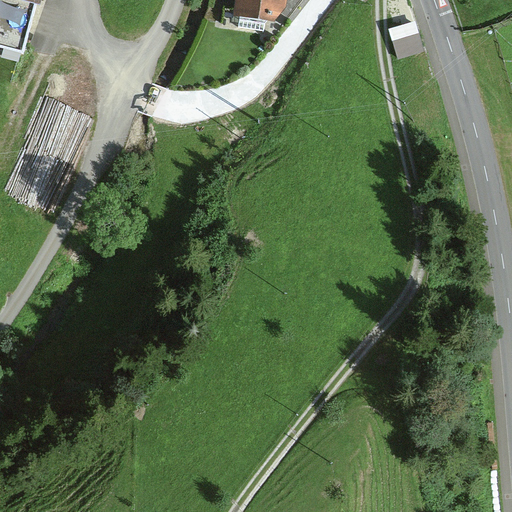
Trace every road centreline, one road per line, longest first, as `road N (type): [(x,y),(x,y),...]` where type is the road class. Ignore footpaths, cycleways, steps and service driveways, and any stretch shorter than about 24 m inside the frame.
road 1 (track): [(234,511),(416,278),(419,217),(385,62),(381,0)]
road 2 (track): [(0,326),(133,92),(173,0)]
road 3 (tertiary): [(511,334),(487,182),(433,0)]
road 4 (track): [(133,92),(172,106),(233,95),(279,58),(327,0)]
